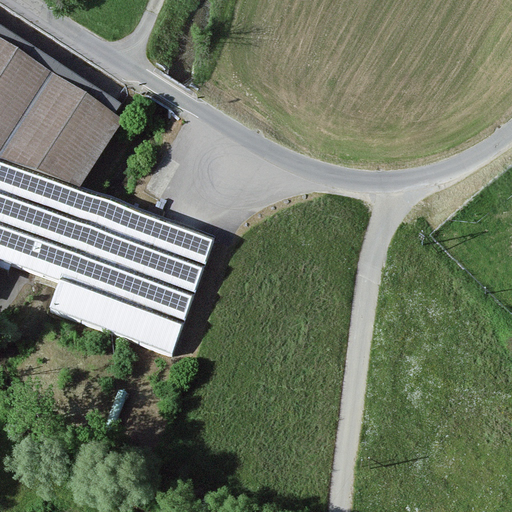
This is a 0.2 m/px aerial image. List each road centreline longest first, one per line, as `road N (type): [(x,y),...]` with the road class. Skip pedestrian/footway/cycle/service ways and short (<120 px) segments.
road 1 (tertiary): [(24,0),(294,163),(387,181)]
road 2 (tertiary): [(387,181),(340,511)]
road 3 (tertiary): [(387,181),(455,166),(511,130)]
